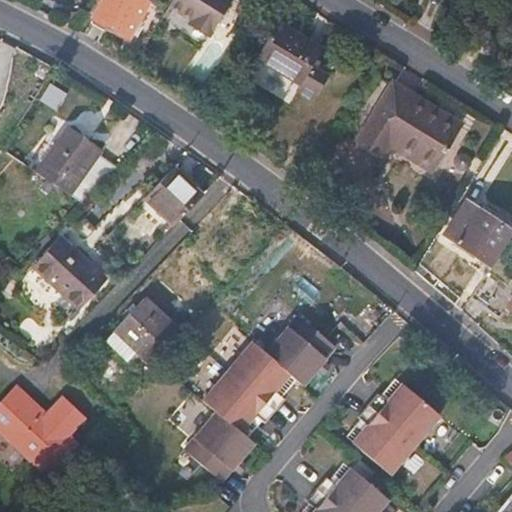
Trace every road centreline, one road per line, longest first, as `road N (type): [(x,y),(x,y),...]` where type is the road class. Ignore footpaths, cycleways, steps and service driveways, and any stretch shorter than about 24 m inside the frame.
road 1 (residential): [(511,385),(280,192),(110,77),(0,16)]
road 2 (unknown): [(239,165),(38,385)]
road 3 (residential): [(327,0),(511,116)]
